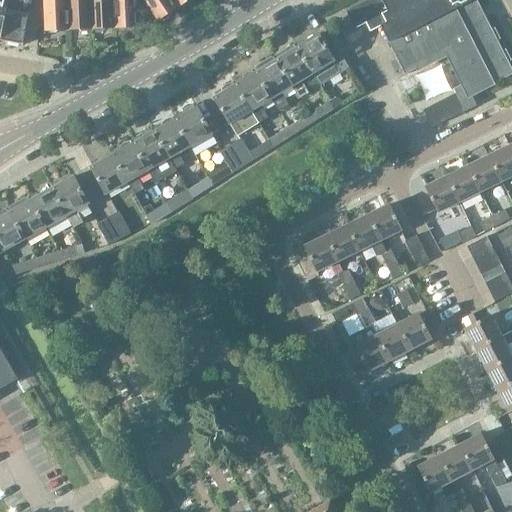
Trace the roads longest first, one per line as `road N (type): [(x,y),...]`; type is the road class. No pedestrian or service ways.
road 1 (residential): [(511,111),(285,224),(276,241),(408,511)]
road 2 (tertiary): [(77,105),(269,0)]
